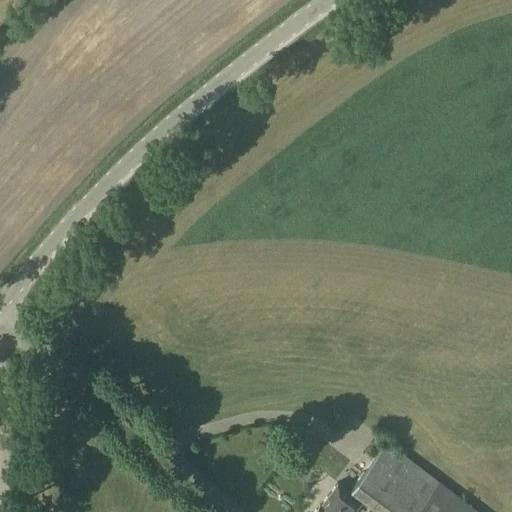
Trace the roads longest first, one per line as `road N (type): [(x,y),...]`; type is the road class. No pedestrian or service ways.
road 1 (unclassified): [(333,0),(131,160),(0,304)]
road 2 (unknown): [(0,311),(7,511)]
